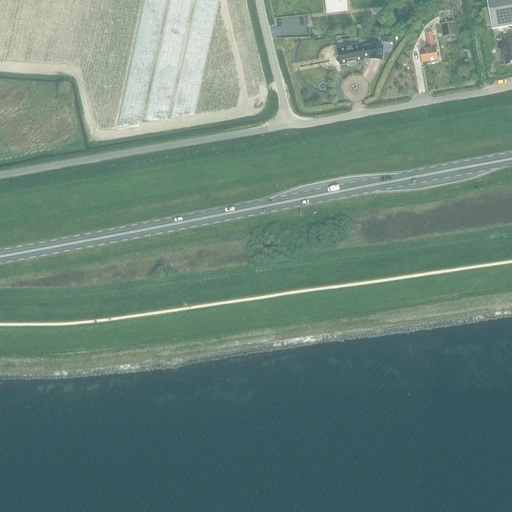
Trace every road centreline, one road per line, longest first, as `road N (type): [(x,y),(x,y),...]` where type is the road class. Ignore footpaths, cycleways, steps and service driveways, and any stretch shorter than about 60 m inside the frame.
road 1 (primary): [(0,254),(511,161)]
road 2 (unclassified): [(0,175),(289,125)]
road 3 (residential): [(289,125),(511,84)]
road 4 (unclassified): [(289,125),(259,0)]
